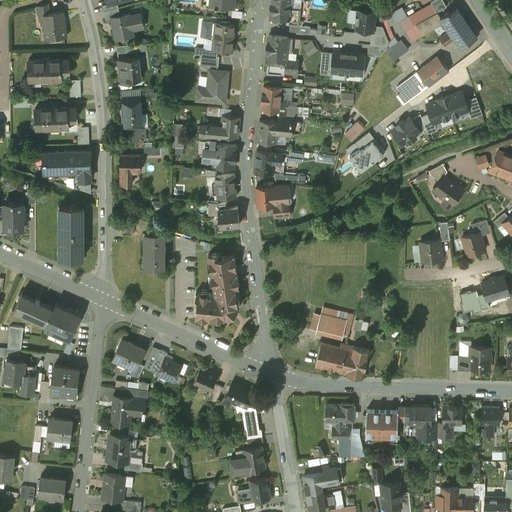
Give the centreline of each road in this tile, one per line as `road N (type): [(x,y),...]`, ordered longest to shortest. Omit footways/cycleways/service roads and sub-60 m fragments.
road 1 (residential): [(260,0),(246,164),(273,372)]
road 2 (residential): [(105,295),(104,126),(87,0)]
road 3 (residential): [(511,388),(319,383),(273,372)]
road 4 (residential): [(80,511),(105,295)]
road 5 (residential): [(273,372),(105,295)]
road 6 (residential): [(298,511),(273,372)]
